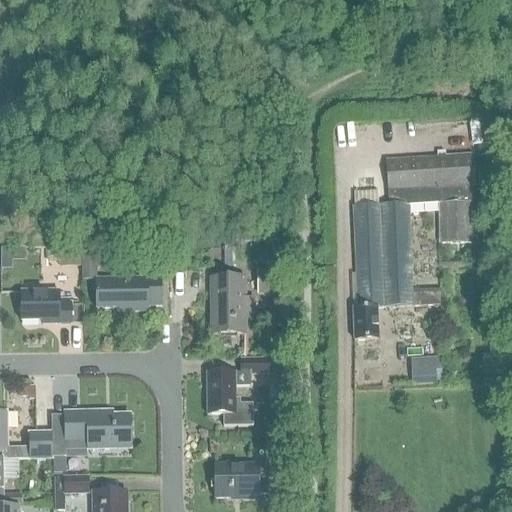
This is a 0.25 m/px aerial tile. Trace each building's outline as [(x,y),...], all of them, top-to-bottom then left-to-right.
[(511,159),(506,113),(479,117),(486,166),(511,162),(511,159)] [(411,293),(410,206),(439,206),(439,245),(471,245),(470,188),(474,188),(472,157),(387,163),(388,194),(389,207),(353,209),(357,311),(352,311),(353,343),(377,342),(376,310),(441,307),(440,292),(411,293)] [(277,244),(277,235),(240,236),(240,245),(277,244)] [(223,237),(223,269),(232,269),(232,237),(223,237)] [(165,251),(149,251),(149,266),(165,266),(165,251)] [(95,252),(81,252),(81,282),(96,282),(95,252)] [(280,295),(280,273),(257,273),(257,295),(280,295)] [(160,281),(134,281),(95,282),(96,312),(116,311),(116,315),(147,314),(147,309),(161,309),(160,281)] [(243,337),(243,323),(251,323),(250,301),(242,301),(242,283),(209,283),(210,338),(243,337)] [(60,300),(60,294),(21,294),(21,324),(41,324),(41,327),(71,327),(71,300),(60,300)] [(270,316),(280,316),(280,304),(270,304),(270,316)] [(442,382),(441,356),(410,358),(412,384),(442,382)] [(234,377),(204,378),(205,418),(222,418),(222,429),(252,428),(251,406),(239,407),(238,401),(234,401),(234,389),(250,389),(250,379),(268,378),(268,364),(240,364),(240,377),(234,377)] [(29,402),(35,402),(34,388),(29,388),(18,388),(18,399),(29,399),(29,402)] [(130,451),(130,419),(105,419),(105,415),(64,416),(65,453),(130,451)] [(51,462),(51,434),(26,434),(27,463),(51,462)] [(258,468),(258,467),(214,468),(215,501),(239,501),(239,502),(258,502),(258,480),(267,479),(267,480),(284,480),(283,444),(266,445),(267,467),(258,468)] [(62,497),(88,496),(88,479),(61,479),(62,497)] [(92,511),(127,511),(127,495),(93,495),(92,511)] [(21,496),(2,497),(2,509),(21,509),(21,496)] [(63,511),(63,502),(54,502),(53,511),(63,511)]
